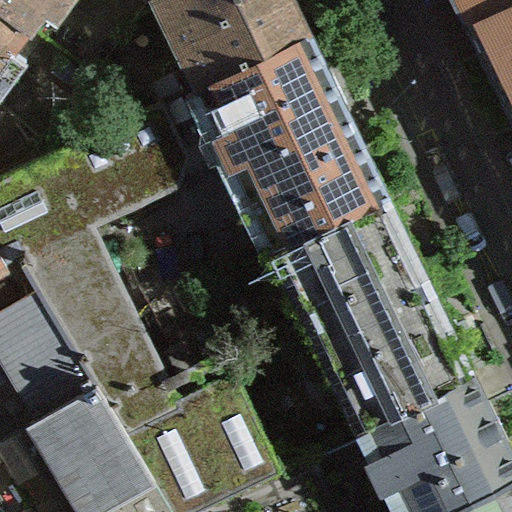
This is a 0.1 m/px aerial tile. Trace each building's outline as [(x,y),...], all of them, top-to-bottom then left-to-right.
[(0,0),(0,59),(28,22),(0,0)] [(61,0),(0,0),(28,22),(41,4),(52,13),(61,0)] [(172,0),(182,21),(170,27),(187,63),(200,57),(209,76),(214,74),(309,28),(294,0),(172,0)] [(461,0),(470,19),(508,0),(461,0)] [(491,61),(511,104),(511,0),(508,0),(470,19),(469,19),(486,52),(491,61)] [(251,151),(292,235),(386,189),(325,62),(309,28),(214,74),(237,121),(218,130),(232,160),(251,151)] [(175,511),(178,511),(277,464),(232,372),(178,399),(90,219),(177,177),(187,151),(161,100),(0,177),(0,252),(3,258),(17,250),(39,286),(96,380),(153,475),(175,511)] [(395,208),(386,189),(292,235),(284,239),(293,258),(280,265),(297,300),(310,293),(327,328),(430,279),(395,208)] [(0,309),(39,286),(17,250),(3,258),(5,260),(0,263),(7,274),(0,277),(0,309)] [(371,419),(376,416),(474,369),(439,299),(430,279),(327,328),(344,363),(331,370),(348,405),(361,398),(371,419)] [(0,438),(18,427),(96,380),(39,286),(0,309),(0,438)] [(474,369),(376,416),(388,441),(368,450),(384,483),(404,473),(422,511),(428,511),(511,471),(511,447),(507,436),(491,405),(488,399),(474,369)] [(96,380),(18,427),(69,511),(90,511),(153,475),(96,380)] [(330,511),(301,452),(277,464),(178,511),(330,511)] [(511,511),(511,471),(428,511),(511,511)] [(90,511),(175,511),(153,475),(90,511)]
